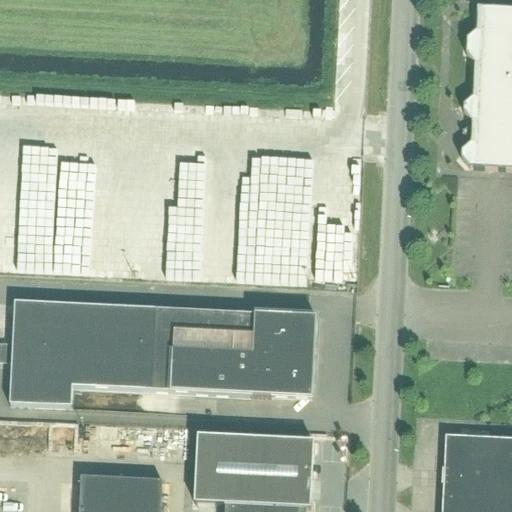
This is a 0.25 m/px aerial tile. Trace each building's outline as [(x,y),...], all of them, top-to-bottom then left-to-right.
[(470,172),(470,173),(511,174),(511,13),(478,12),(476,36),(467,44),(467,59),(475,68),(473,102),(464,110),(464,117),(472,126),(471,148),(462,156),(461,163),(470,172)] [(0,154),(89,159),(92,97),(0,92),(0,154)] [(290,149),(293,108),(255,106),(253,128),(243,127),(241,148),(254,149),(253,163),(271,165),(273,147),(290,149)] [(230,224),(200,224),(200,267),(232,267),(232,255),(267,255),(268,195),(234,195),(234,211),(231,211),(230,224)] [(73,393),(313,405),(317,322),(15,307),(10,410),(73,413),(73,393)] [(442,511),(511,511),(511,444),(446,441),(442,511)] [(271,511),(311,511),(315,448),(200,442),(196,508),(226,510),(271,511)] [(160,511),(162,486),(81,482),(79,511),(160,511)]
